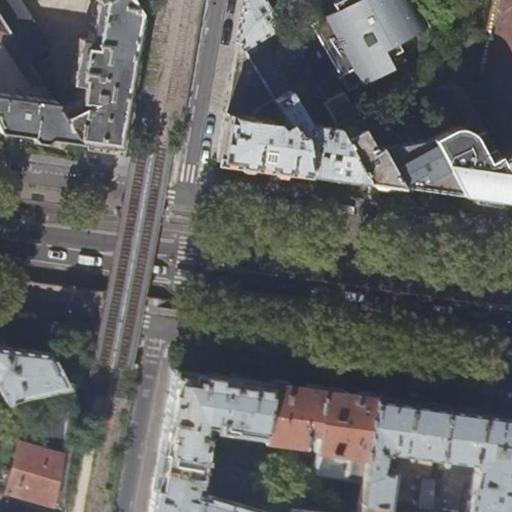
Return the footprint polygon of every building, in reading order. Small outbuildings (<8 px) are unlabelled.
[(0,0),(0,16),(11,33),(15,39),(37,73),(47,88),(54,84),(37,58),(53,46),(22,0),(0,0)] [(141,15),(131,0),(96,0),(90,38),(80,36),(72,80),(83,82),(80,97),(61,109),(67,117),(67,124),(72,125),(81,141),(95,143),(118,147),(141,15)] [(277,27),(261,0),(244,0),(243,9),(239,30),(238,41),(278,109),(285,120),(293,134),(300,134),(307,172),(327,175),(367,181),(335,126),(310,123),(310,121),(308,116),(306,116),(303,118),(285,90),(288,88),(263,45),(268,42),(264,35),(277,27)] [(428,24),(414,0),(336,0),(331,3),(334,10),(308,24),(346,92),(392,67),(382,50),(428,24)] [(0,38),(11,33),(0,16),(0,38)] [(27,79),(37,73),(15,39),(6,45),(27,79)] [(270,113),(278,109),(238,41),(230,82),(225,112),(220,140),(216,160),(264,167),(307,172),(300,134),(293,134),(285,120),(275,126),(272,121),(261,119),(262,116),(257,106),(264,102),(270,113)] [(0,130),(8,131),(47,137),(81,141),(72,125),(67,124),(67,117),(61,109),(55,100),(21,95),(22,89),(16,89),(16,95),(0,92),(0,130)] [(322,103),(335,126),(367,181),(380,183),(400,186),(378,147),(368,152),(367,150),(371,147),(365,137),(370,134),(367,128),(361,131),(357,133),(350,119),(353,117),(340,93),(322,103)] [(367,128),(370,134),(378,147),(400,186),(425,189),(459,194),(428,137),(415,113),(407,118),(418,140),(395,144),(390,117),(364,122),(367,128)] [(449,126),(443,130),(446,134),(461,126),(458,125),(454,125),(449,126)] [(443,130),(428,137),(459,194),(489,198),(511,201),(511,181),(500,158),(484,130),(471,137),(469,133),(465,129),(461,126),(446,134),(443,130)] [(511,149),(500,158),(511,181),(511,149)] [(0,491),(62,510),(77,417),(79,407),(50,402),(44,432),(34,430),(33,433),(17,431),(9,469),(0,466),(0,393),(6,405),(20,399),(68,388),(51,353),(20,348),(0,345),(0,491)] [(203,436),(204,431),(206,434),(215,428),(214,425),(217,426),(216,429),(262,436),(270,382),(230,377),(173,369),(147,511),(254,511),(255,509),(209,496),(207,499),(193,496),(195,486),(199,487),(208,437),(203,436)] [(362,482),(375,397),(315,389),(270,382),(262,436),(261,440),(304,447),(306,432),(315,433),(312,450),(316,450),(312,475),(346,480),(362,482)] [(432,496),(437,459),(445,407),(410,402),(375,397),(362,482),(359,502),(388,506),(414,511),(423,511),(428,511),(430,511),(432,496)] [(445,407),(437,459),(471,464),(476,468),(466,511),(511,511),(511,415),(489,412),(445,407)] [(432,496),(430,511),(433,511),(438,511),(441,498),(432,496)] [(386,511),(388,506),(359,502),(357,511),(386,511)]
